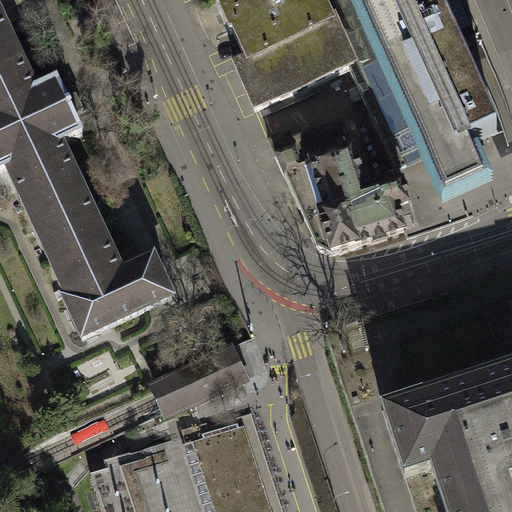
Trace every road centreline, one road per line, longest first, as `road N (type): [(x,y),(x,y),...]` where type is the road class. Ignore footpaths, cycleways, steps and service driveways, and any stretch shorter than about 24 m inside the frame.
road 1 (tertiary): [(141,0),(247,225),(298,277)]
road 2 (tertiary): [(298,277),(300,343),(356,511)]
road 3 (tertiary): [(298,277),(335,283),(388,272),(511,232)]
